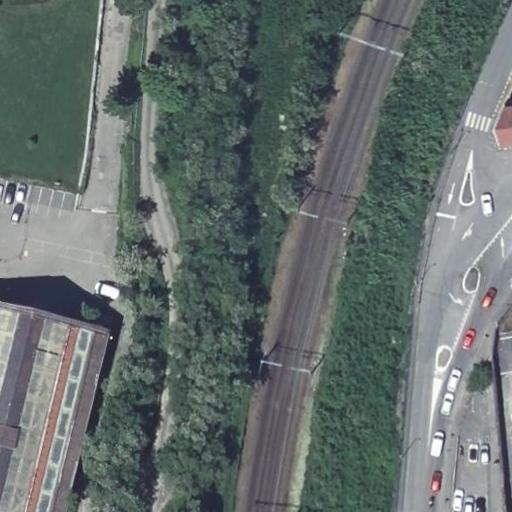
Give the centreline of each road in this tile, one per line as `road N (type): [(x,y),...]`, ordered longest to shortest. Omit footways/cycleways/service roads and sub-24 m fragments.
road 1 (unclassified): [(486,198),(469,158),(511,32)]
road 2 (unclassified): [(489,511),(480,407),(466,389),(438,385)]
road 3 (unclassified): [(425,511),(438,385)]
